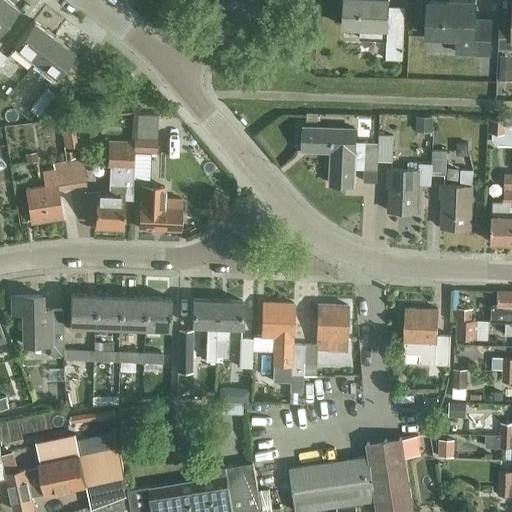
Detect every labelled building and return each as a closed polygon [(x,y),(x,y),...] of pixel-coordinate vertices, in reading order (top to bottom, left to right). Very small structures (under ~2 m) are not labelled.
[(0,0),(0,28),(17,7),(6,0),(0,0)] [(386,58),(402,59),(405,7),(389,6),(388,0),(345,0),(344,26),(360,27),(360,38),(387,39),(386,58)] [(491,19),(476,19),(477,0),(473,0),(449,0),(450,1),(429,0),(427,35),(458,36),(457,52),(490,53),(491,19)] [(511,19),(501,19),(500,47),(511,47),(511,19)] [(35,62),(55,36),(34,20),(14,46),(35,62)] [(55,36),(35,62),(55,78),(75,52),(55,36)] [(30,110),(39,117),(56,95),(47,87),(30,110)] [(493,119),(492,132),(511,132),(511,116),(504,117),(504,120),(493,119)] [(363,180),(376,181),(378,142),(354,141),(354,128),(303,126),(302,148),(332,149),(330,183),(352,184),(353,167),(363,168),(363,180)] [(378,142),(377,159),(392,160),(393,135),(378,134),(378,142)] [(134,147),(132,176),(145,177),(146,151),(156,152),(157,140),(146,139),(135,139),(134,147)] [(132,192),(134,147),(109,146),(108,165),(110,165),(109,192),(96,191),(94,226),(123,227),(124,198),(131,199),(132,192)] [(431,162),(431,173),(445,173),(446,149),(432,148),(431,162)] [(25,189),(31,223),(62,218),(58,189),(85,186),(81,160),(52,165),(53,171),(42,172),(44,186),(25,189)] [(430,184),(431,173),(431,162),(407,161),(407,169),(386,168),(386,181),(388,181),(387,209),(417,210),(418,183),(430,184)] [(470,227),(471,184),(471,168),(460,168),(459,184),(440,183),(439,197),(441,197),(440,226),(470,227)] [(511,240),(511,171),(505,172),(505,188),(504,202),(492,201),(490,240),(511,240)] [(139,205),(138,228),(179,229),(180,198),(164,198),(164,186),(141,185),(140,205),(139,205)] [(489,319),(511,319),(511,290),(496,290),(496,305),(490,305),(489,319)] [(49,308),(42,308),(41,294),(12,295),(12,312),(22,312),(23,344),(50,343),(50,355),(63,355),(62,308),(49,308)] [(95,325),(96,295),(71,294),(70,324),(95,325)] [(120,326),(121,295),(96,295),(95,325),(120,326)] [(144,327),(145,296),(121,295),(120,326),(144,327)] [(145,296),(144,327),(170,328),(171,297),(145,296)] [(216,359),(218,299),(194,298),(193,325),(207,325),(206,359),(216,359)] [(218,299),(216,359),(222,359),(222,354),(226,355),(227,326),(241,327),(242,300),(218,299)] [(262,300),(261,336),(274,336),(272,381),(289,382),(289,392),(302,392),(303,374),(303,363),(304,343),(292,343),(293,301),(262,300)] [(303,363),(303,374),(315,374),(315,363),(316,350),(346,351),(346,339),(347,305),(317,304),(315,343),(304,343),(303,363)] [(456,318),(470,318),(470,307),(456,306),(456,318)] [(419,362),(449,363),(450,334),(437,334),(438,308),(406,307),(404,352),(419,353),(419,362)] [(470,320),(470,318),(456,318),(456,319),(457,319),(456,337),(475,337),(476,320),(470,320)] [(511,319),(489,319),(489,320),(504,321),(504,333),(511,333),(511,319)] [(178,359),(192,359),(193,329),(179,329),(178,359)] [(240,364),(251,365),(252,337),(240,336),(240,364)] [(94,360),(94,350),(64,348),(63,359),(94,360)] [(119,361),(119,351),(94,350),(94,360),(119,361)] [(143,362),(143,352),(119,351),(119,361),(143,362)] [(143,352),(143,362),(162,363),(162,352),(143,352)] [(511,368),(511,356),(503,356),(502,369),(511,368)] [(452,387),(467,387),(467,369),(453,368),(452,387)] [(511,368),(502,369),(502,380),(511,380),(511,368)] [(500,433),(511,433),(511,421),(500,421),(500,433)] [(454,422),(454,432),(488,432),(488,422),(454,422)] [(511,433),(500,433),(499,445),(511,445),(511,433)] [(128,493),(127,487),(126,487),(119,445),(79,453),(75,434),(36,442),(40,461),(39,461),(39,465),(6,472),(10,488),(9,488),(14,509),(34,505),(33,497),(34,496),(34,494),(45,492),(45,493),(86,483),(92,505),(128,493)] [(413,511),(405,455),(421,452),(418,434),(366,441),(368,454),(289,466),(296,511),(375,499),(376,511),(413,511)] [(10,488),(6,472),(0,442),(0,479),(7,478),(9,488),(10,488)] [(261,511),(260,504),(253,461),(201,469),(202,475),(150,484),(150,483),(127,487),(128,493),(130,511),(261,511)] [(511,482),(511,469),(498,469),(498,482),(511,482)] [(511,482),(498,482),(497,494),(511,494),(511,482)] [(130,511),(128,493),(92,505),(92,507),(79,511),(130,511)]
